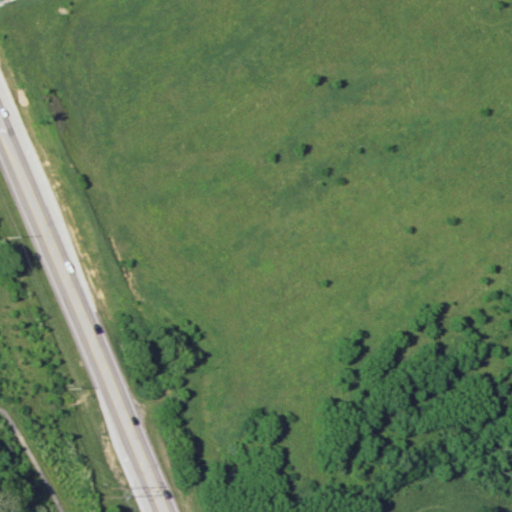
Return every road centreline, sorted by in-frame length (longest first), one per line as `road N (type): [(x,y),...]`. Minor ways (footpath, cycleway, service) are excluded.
road 1 (primary): [(169,511),(0,116)]
road 2 (track): [(62,511),(60,490),(20,422),(0,415)]
